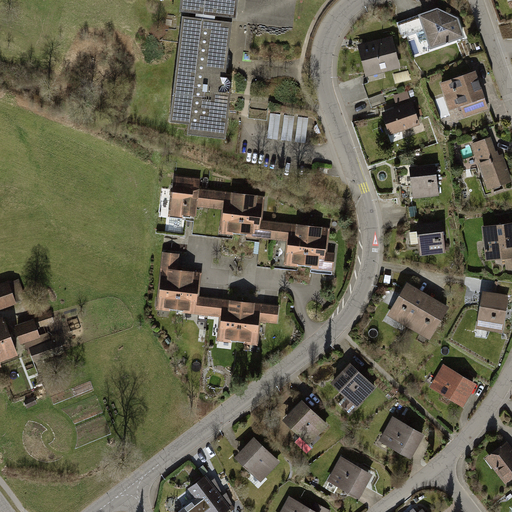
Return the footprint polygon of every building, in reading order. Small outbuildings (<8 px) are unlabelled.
[(237,0),(179,0),(178,12),(235,19),(237,0)] [(443,12),(403,24),(408,43),(429,36),(435,54),(468,44),(460,19),(443,12)] [(185,20),(179,124),(196,125),(195,138),(233,141),(236,104),(228,104),(235,25),(185,20)] [(397,39),(363,49),(371,76),(405,67),(397,39)] [(480,74),(447,87),(462,124),(495,110),(480,74)] [(409,90),(394,94),(397,102),(411,98),(409,90)] [(374,105),(383,102),(381,95),(372,99),(374,105)] [(418,105),(387,114),(394,139),(426,130),(418,105)] [(270,134),(294,135),(294,114),(271,114),(270,134)] [(301,117),(299,140),(306,141),(309,118),(301,117)] [(511,173),(501,140),(477,147),(492,193),(511,186),(511,173)] [(441,170),(413,172),(416,202),(444,199),(441,170)] [(178,180),(173,219),(199,222),(201,208),(228,212),(225,240),(260,244),(261,239),(293,242),(290,266),(329,271),(334,234),(264,225),(267,200),(202,192),(203,183),(178,180)] [(163,195),(161,210),(171,211),(172,196),(163,195)] [(447,228),(421,230),(424,261),(450,259),(447,228)] [(511,228),(486,230),(489,267),(511,265),(511,228)] [(179,258),(167,257),(162,316),(225,321),(223,349),(260,352),(262,329),(279,330),(281,312),(202,305),(205,275),(177,273),(179,258)] [(12,283),(0,287),(0,312),(20,305),(12,283)] [(408,288),(391,317),(432,340),(448,311),(408,288)] [(511,310),(511,300),(485,297),(481,335),(509,338),(511,310)] [(36,321),(16,328),(23,347),(43,340),(40,332),(47,329),(46,327),(55,324),(52,313),(35,319),(36,321)] [(0,370),(5,369),(3,365),(19,358),(5,320),(0,321),(0,370)] [(32,351),(37,364),(66,354),(61,340),(32,351)] [(355,368),(334,385),(356,413),(377,397),(355,368)] [(447,371),(436,393),(471,410),(481,388),(447,371)] [(35,398),(25,403),(28,409),(38,404),(35,398)] [(303,405),(286,424),(316,450),(333,431),(303,405)] [(393,422),(382,445),(416,461),(427,438),(393,422)] [(253,443),(238,461),(266,484),(281,467),(253,443)] [(511,452),(511,450),(492,460),(507,488),(511,485),(511,452)] [(344,464),(333,485),(366,502),(377,480),(344,464)] [(208,470),(186,487),(196,500),(180,511),(238,511),(240,511),(208,470)]
